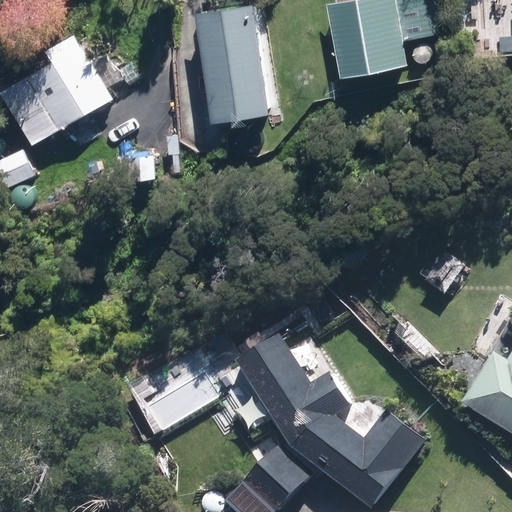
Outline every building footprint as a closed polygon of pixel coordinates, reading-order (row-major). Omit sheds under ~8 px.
[(431,40),(429,39),(443,36),(437,0),(334,0),(328,1),(340,80),(409,69),(405,43),(416,41),(415,42),(413,44),(412,46),(412,48),(412,50),(412,52),(412,54),(413,56),(414,58),(415,59),(417,61),(419,62),(421,62),(423,63),(425,63),(427,63),(429,62),(431,61),(432,60),(434,58),(435,56),(436,55),(436,53),(436,50),(436,48),(436,46),(435,45),(434,43),(432,41),(431,40)] [(260,4),(199,13),(216,126),(277,117),(260,4)] [(57,62),(3,91),(30,143),(119,96),(85,33),(51,51),(57,62)] [(27,148),(2,158),(13,185),(37,174),(27,148)] [(134,156),(133,177),(156,179),(157,157),(134,156)] [(446,255),(429,284),(448,295),(465,267),(446,255)] [(313,385),(284,339),(240,363),(291,445),(245,485),(269,511),(271,511),(321,470),(377,508),(414,456),(424,441),(387,413),(366,440),(346,425),(353,410),(331,374),(313,385)] [(511,356),(509,360),(500,354),(467,405),(511,434),(511,356)]
